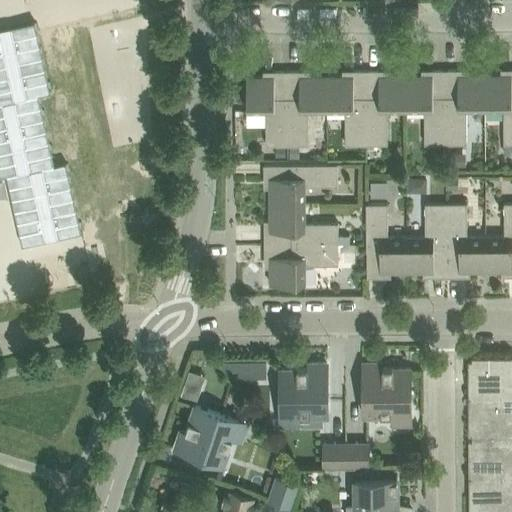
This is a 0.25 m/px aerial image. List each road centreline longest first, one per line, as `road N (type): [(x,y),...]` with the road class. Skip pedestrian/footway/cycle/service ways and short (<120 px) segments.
road 1 (tertiary): [(167,322),(204,172),(203,21)]
road 2 (residential): [(167,322),(444,321)]
road 3 (residential): [(456,19),(203,21)]
road 4 (tertiary): [(104,511),(167,322)]
road 5 (residential): [(446,511),(444,321)]
road 6 (residential): [(0,348),(167,322)]
